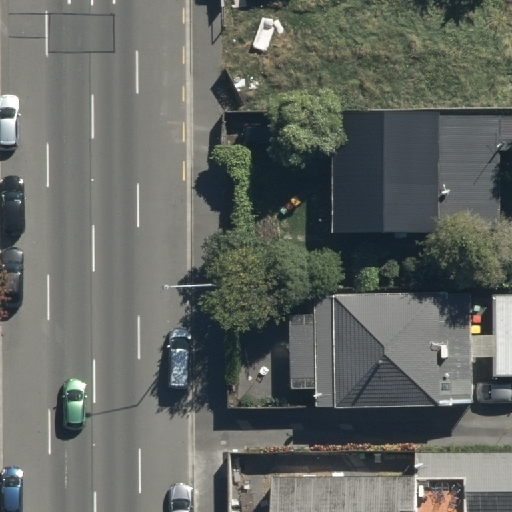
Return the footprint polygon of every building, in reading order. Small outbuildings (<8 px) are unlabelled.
[(503,114),(334,113),(333,240),(503,241),(504,150),(511,149),(511,121),(503,122),(503,114)] [(468,299),(312,302),(314,415),(470,412),(468,299)] [(511,302),(494,303),(494,381),(511,381),(511,302)] [(511,511),(511,460),(414,460),(413,511),(511,511)] [(407,511),(407,495),(269,494),(268,511),(407,511)]
